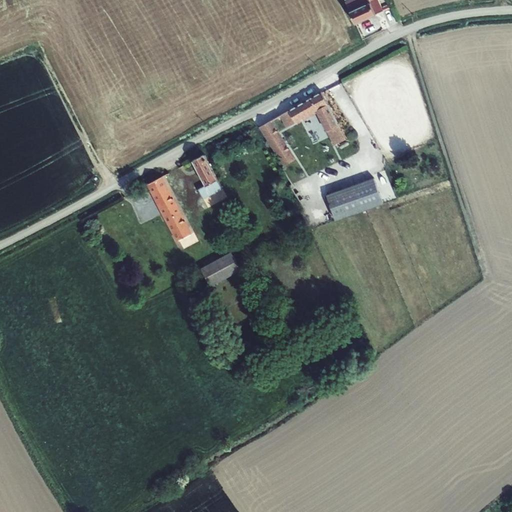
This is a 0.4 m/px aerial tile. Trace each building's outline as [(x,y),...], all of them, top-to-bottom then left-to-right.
[(347,6),(357,29),(378,19),(372,5),(369,0),(361,0),(359,1),(364,12),(358,14),(353,3),(347,6)] [(359,1),(353,3),(358,14),(364,12),(359,1)] [(372,5),(378,19),(385,16),(378,2),(372,5)] [(290,117),(298,130),(306,125),(311,133),(330,123),(344,156),(351,154),(332,110),(330,111),(323,98),(290,117)] [(298,130),(290,117),(281,122),(289,134),(298,130)] [(287,173),(298,166),(274,127),(263,133),(287,173)] [(220,186),(206,161),(195,166),(208,192),(200,196),(205,206),(224,196),(220,186)] [(164,185),(151,191),(181,248),(188,244),(193,241),(164,185)] [(331,203),(339,228),(386,213),(378,188),(331,203)] [(235,263),(205,279),(213,293),(242,278),(235,263)]
